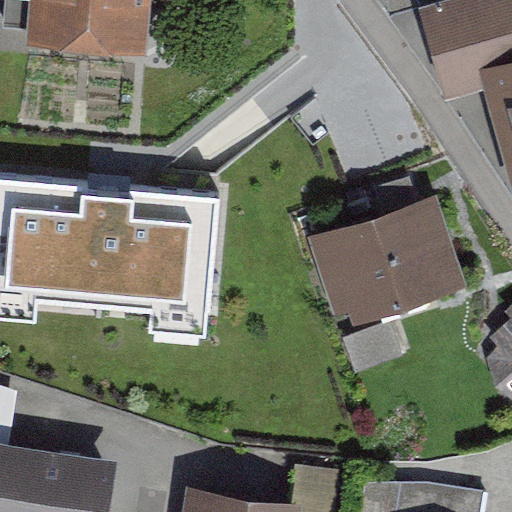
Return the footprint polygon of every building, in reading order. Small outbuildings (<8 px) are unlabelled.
[(139,47),(143,0),(35,0),(32,38),(139,47)] [(511,0),(464,0),(435,8),(456,86),(489,77),(511,162),(511,0)] [(161,193),(0,180),(0,322),(35,325),(37,304),(150,313),(149,334),(206,338),(217,197),(161,193)] [(475,285),(444,198),(321,241),(351,328),(475,285)] [(511,313),(489,334),(502,349),(484,366),(511,397),(511,313)] [(109,511),(117,452),(0,437),(0,511),(109,511)] [(300,511),(302,502),(196,490),(192,511),(300,511)]
